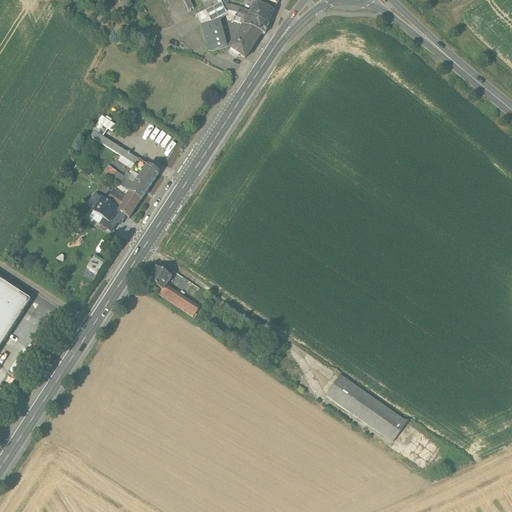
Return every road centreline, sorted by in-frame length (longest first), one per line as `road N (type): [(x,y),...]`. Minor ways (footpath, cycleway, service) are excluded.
road 1 (primary): [(315,0),(286,28),(0,467)]
road 2 (primary): [(381,0),(511,111)]
